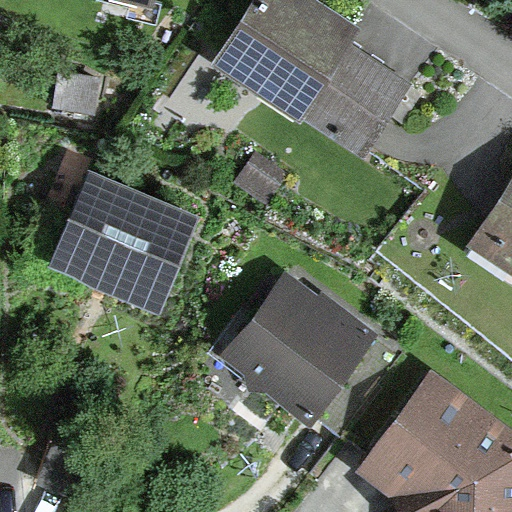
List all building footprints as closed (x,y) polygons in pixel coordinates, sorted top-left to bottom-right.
[(339,45),(347,33),(297,0),(252,0),(216,56),(360,150),(400,89),(374,72),(376,69),(339,45)] [(51,105),(87,112),(92,80),(57,74),(51,105)] [(127,278),(157,290),(188,217),(86,174),(55,247),(85,260),(81,269),(123,287),(127,278)] [(511,177),(462,253),(511,285),(511,177)] [(263,380),(307,414),(366,336),(339,316),(335,321),(287,285),(273,287),(251,316),(261,324),(245,345),(250,382),(263,380)] [(511,511),(511,443),(428,380),(368,459),(415,494),(420,505),(420,511),(511,511)] [(37,480),(80,498),(102,446),(58,428),(37,480)]
